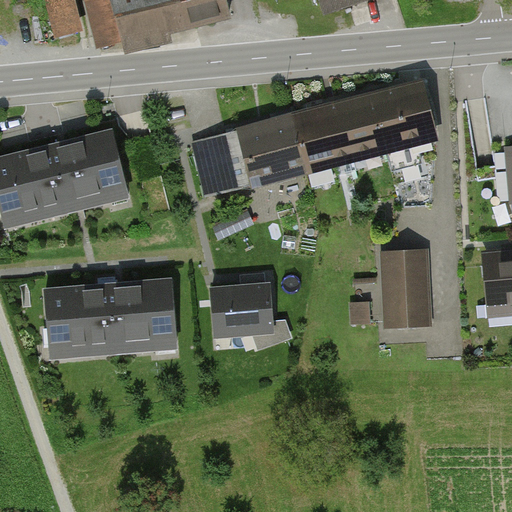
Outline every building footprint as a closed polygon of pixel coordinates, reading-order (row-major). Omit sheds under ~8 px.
[(84,38),(74,0),(48,0),(59,44),(84,38)] [(102,56),(236,21),(229,0),(99,0),(99,1),(88,4),(102,56)] [(321,0),(327,19),(385,0),(321,0)] [(294,119),(196,144),(209,196),(307,171),(395,148),(400,169),(422,164),(416,142),(435,137),(430,119),(435,118),(431,101),(427,102),(422,84),(294,117),(294,119)] [(113,130),(0,159),(0,211),(6,233),(131,200),(113,130)] [(511,249),(483,252),(489,320),(511,317),(511,249)] [(434,330),(429,253),(380,256),(385,334),(434,330)] [(175,281),(45,292),(51,365),(181,353),(175,281)] [(211,293),(216,343),(254,340),(258,352),(293,340),(287,322),(276,323),(273,288),(211,293)]
